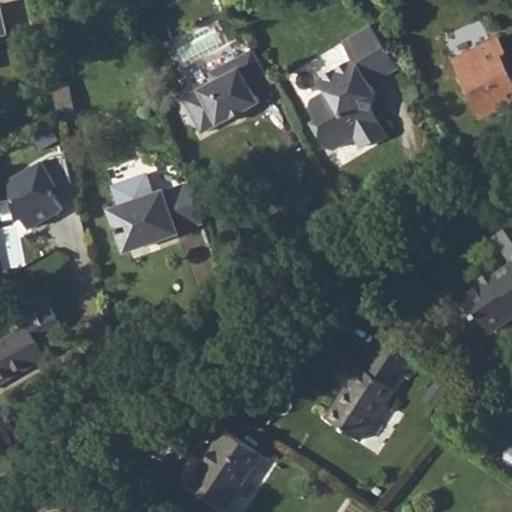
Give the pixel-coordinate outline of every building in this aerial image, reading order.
[(368,92),(363,82),(388,68),(364,35),(338,51),(347,68),(316,87),(321,97),(307,105),(306,114),(315,129),(314,137),(323,152),(334,154),(352,144),(359,156),(383,140),(370,118),(375,102),(368,92)] [(491,45),(447,67),(475,126),(511,107),(511,101),(493,63),(498,60),(491,45)] [(264,94),(263,91),(245,58),(201,82),(205,92),(175,108),(190,135),(195,144),(254,113),(248,102),(264,94)] [(49,155),(13,177),(22,218),(26,216),(33,226),(66,208),(56,188),(61,184),(74,180),(68,152),(49,155)] [(184,204),(180,194),(159,202),(158,198),(148,202),(141,182),(106,194),(113,214),(103,218),(117,260),(171,241),(170,239),(194,231),(184,204)] [(511,245),(503,250),(497,254),(502,262),(471,281),(470,278),(446,291),(461,316),(466,314),(476,330),(507,313),(511,309),(511,245)] [(22,334),(0,346),(0,388),(40,365),(33,352),(58,337),(39,301),(12,315),(22,334)] [(348,376),(316,427),(352,449),(385,398),(382,396),(391,381),(400,386),(414,362),(376,338),(352,378),(348,376)] [(211,452),(187,489),(221,511),(255,457),(215,431),(204,448),(211,452)]
